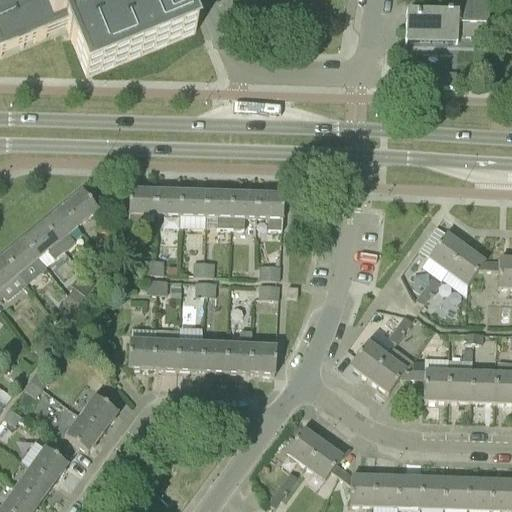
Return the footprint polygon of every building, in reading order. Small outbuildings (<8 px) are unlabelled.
[(64,0),(57,0),(54,2),(39,8),(35,0),(0,0),(0,58),(66,31),(85,80),(194,35),(180,0),(133,0),(85,20),(77,0),(76,0),(66,4),(64,0)] [(404,46),(456,47),(457,40),(488,41),(488,2),(433,0),(433,17),(405,16),(404,46)] [(404,91),(456,92),(456,76),(404,75),(404,91)] [(142,219),(153,219),(154,195),(129,194),(128,218),(129,218),(129,230),(142,230),(142,219)] [(153,219),(179,220),(180,196),(154,195),(153,219)] [(62,212),(77,231),(97,214),(82,196),(62,212)] [(179,220),(204,221),(205,197),(180,196),(179,220)] [(205,232),(230,233),(231,198),(205,197),(204,221),(205,221),(205,232)] [(244,222),(256,223),(256,199),(231,198),(230,233),(243,234),(244,222)] [(281,235),(282,224),(282,200),(256,199),(256,223),(268,223),(267,235),(281,235)] [(75,246),(68,238),(77,231),(62,212),(42,228),(64,255),(75,246)] [(54,264),(64,255),(42,228),(22,245),(38,263),(47,256),(54,264)] [(428,262),(447,276),(465,252),(446,238),(428,262)] [(3,261),(18,280),(38,263),(22,245),(3,261)] [(98,257),(110,265),(116,257),(104,248),(98,257)] [(447,276),(441,283),(466,301),(467,290),(478,275),(490,275),(490,266),(484,266),(465,252),(447,276)] [(103,274),(110,265),(98,257),(92,265),(103,274)] [(0,294),(18,280),(3,261),(0,263),(0,294)] [(497,302),(511,302),(511,262),(498,262),(498,267),(490,266),(490,275),(498,275),(497,302)] [(142,279),(152,279),(153,265),(142,264),(142,279)] [(152,279),(163,280),(163,265),(153,265),(152,279)] [(192,281),(202,282),(203,267),(193,267),(192,281)] [(202,282),(213,282),(214,268),(203,267),(202,282)] [(258,284),(268,285),(269,270),(259,270),(258,284)] [(268,285),(279,285),(279,271),(269,270),(268,285)] [(424,293),(430,298),(438,287),(432,282),(424,293)] [(146,299),(156,299),(156,285),(146,284),(146,299)] [(156,299),(166,300),(167,285),(156,285),(156,299)] [(194,301),(204,301),(205,287),(195,286),(194,301)] [(204,301),(215,302),(216,288),(205,287),(204,301)] [(257,304),(267,304),(268,290),(258,289),(257,304)] [(267,304),(278,305),(279,290),(268,290),(267,304)] [(67,299),(79,308),(85,299),(73,291),(67,299)] [(296,293),(285,293),(285,305),(296,305),(296,293)] [(430,298),(424,293),(417,302),(415,305),(422,310),(430,298)] [(73,317),(79,308),(67,299),(61,308),(73,317)] [(396,332),(403,337),(411,326),(404,321),(396,332)] [(415,322),(398,344),(412,354),(429,333),(415,322)] [(388,343),(395,348),(403,337),(396,332),(388,343)] [(152,373),(176,375),(178,347),(178,335),(154,334),(154,338),(152,373)] [(225,377),(249,378),(251,351),(251,336),(240,336),(239,350),(226,350),(225,377)] [(127,372),(152,373),(154,338),(131,337),(130,344),(129,344),(127,372)] [(464,348),(472,348),(473,339),(464,338),(464,348)] [(472,348),(481,348),(482,339),(473,339),(472,348)] [(29,351),(41,360),(48,351),(36,342),(29,351)] [(349,370),(368,384),(386,360),(367,346),(349,370)] [(176,375),(200,376),(202,349),(178,347),(176,375)] [(200,376),(225,377),(226,350),(202,349),(200,376)] [(399,382),(409,383),(409,374),(413,364),(393,350),(386,360),(368,384),(388,398),(399,382)] [(249,378),(273,379),(274,379),(275,352),(251,351),(249,378)] [(95,362),(109,377),(117,369),(104,354),(95,362)] [(423,405),(447,406),(448,375),(448,360),(436,360),(436,374),(424,374),(409,374),(409,383),(424,384),(423,405)] [(15,371),(27,380),(33,371),(21,362),(15,371)] [(494,407),(511,407),(511,365),(497,365),(496,376),(495,376),(494,407)] [(20,388),(27,380),(15,371),(8,379),(20,388)] [(447,406),(470,406),(472,375),(448,375),(447,406)] [(470,406),(494,407),(495,376),(472,375),(470,406)] [(29,385),(42,394),(48,385),(36,376),(29,385)] [(36,402),(42,394),(29,385),(23,393),(36,402)] [(73,416),(80,421),(102,437),(116,417),(94,401),(93,402),(86,397),(73,416)] [(2,422),(14,431),(21,421),(9,413),(2,422)] [(102,437),(80,421),(65,441),(87,457),(102,437)] [(285,457),(305,471),(322,447),(303,433),(285,457)] [(339,483),(344,476),(335,469),(341,461),(322,447),(305,471),(324,485),(319,491),(328,497),(339,483)] [(30,473),(52,488),(66,469),(44,453),(30,473)] [(16,492),(37,508),(52,488),(30,473),(16,492)] [(349,511),(373,511),(374,481),(350,480),(344,476),(339,483),(350,491),(349,511)] [(289,477),(278,493),(285,498),(296,482),(289,477)] [(373,511),(380,511),(396,511),(397,482),(374,481),(373,511)] [(396,511),(419,511),(421,483),(397,482),(396,511)] [(419,511),(443,511),(444,484),(421,483),(419,511)] [(443,511),(466,511),(468,484),(444,484),(443,511)] [(466,511),(490,511),(491,485),(468,484),(466,511)] [(490,511),(511,511),(511,485),(491,485),(490,511)] [(1,511),(34,511),(37,508),(16,492),(1,511)] [(274,511),(281,503),(285,498),(278,493),(267,507),(274,511),(273,511),(274,511)]
